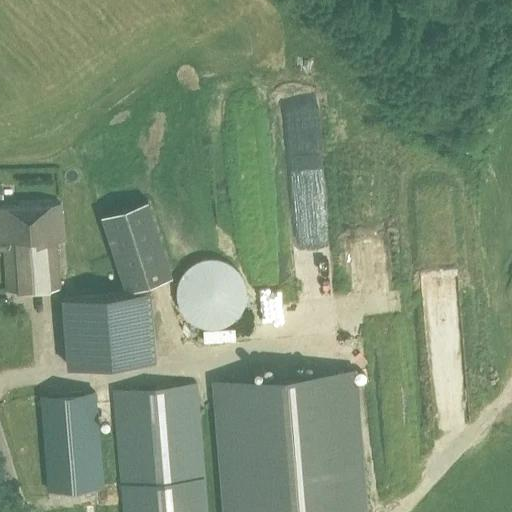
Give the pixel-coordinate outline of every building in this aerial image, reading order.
[(385,236),(382,161),(350,162),(352,237),(385,236)] [(101,215),(126,291),(172,276),(147,200),(121,208),(101,215)] [(0,248),(5,248),(7,291),(61,288),(57,240),(64,239),(61,203),(0,205),(0,248)] [(179,280),(177,285),(177,290),(177,295),(178,301),(180,306),(182,310),(185,315),(189,318),(194,322),(198,324),(204,326),(209,326),(214,326),(220,326),(225,324),(230,322),(234,319),(238,315),(241,311),(244,306),(246,301),(247,296),(247,290),(246,285),(245,280),(243,275),(240,270),(236,266),(232,263),(228,260),(223,258),(217,257),(212,256),(207,257),(201,258),(196,260),(192,263),(187,266),(184,270),(181,275),(179,280)] [(65,297),(71,365),(156,360),(151,292),(65,297)] [(436,312),(442,427),(467,425),(461,311),(436,312)] [(363,511),(353,370),(217,381),(227,511),(363,511)] [(122,484),(124,511),(207,511),(205,477),(197,383),(114,390),(122,484)] [(42,395),(49,490),(103,486),(95,391),(42,395)]
